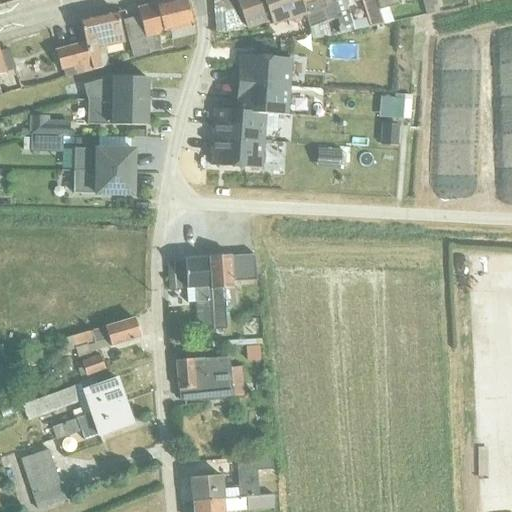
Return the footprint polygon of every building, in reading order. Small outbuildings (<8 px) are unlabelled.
[(169,32),(171,40),(195,34),(185,0),(173,0),(137,9),(139,16),(145,38),(169,32)] [(240,12),(235,0),(211,0),(214,31),(241,31),(237,13),(240,12)] [(298,0),(235,0),(240,12),(246,27),(269,19),(272,27),(286,22),(286,23),(290,22),(294,24),(300,22),(302,18),(304,17),(298,0)] [(343,0),(298,0),(304,17),(312,40),(331,36),(327,23),(336,20),(339,27),(337,28),(339,34),(354,31),(351,22),(343,0)] [(354,0),(355,2),(361,0),(367,19),(351,22),(354,31),(384,25),(379,11),(375,0),(354,0)] [(375,0),(379,11),(387,8),(400,4),(399,0),(375,0)] [(423,0),(427,16),(439,13),(437,5),(435,0),(423,0)] [(387,8),(379,11),(384,25),(392,22),(387,8)] [(85,42),(93,70),(108,66),(104,48),(123,43),(116,13),(80,21),(85,42)] [(145,38),(139,16),(122,21),(133,59),(150,55),(145,38)] [(169,32),(145,38),(150,55),(162,51),(160,43),(171,40),(169,32)] [(361,60),(362,39),(333,38),(332,58),(361,60)] [(93,70),(85,42),(55,50),(60,71),(63,70),(65,78),(93,70)] [(8,49),(0,51),(0,57),(5,72),(15,69),(8,49)] [(238,69),(237,84),(289,88),(290,59),(241,56),(240,69),(238,69)] [(5,72),(0,57),(0,95),(21,88),(15,69),(5,72)] [(41,75),(22,80),(24,88),(44,82),(41,75)] [(87,100),(147,102),(148,89),(147,89),(147,78),(111,78),(83,86),(87,100)] [(289,88),(237,84),(236,99),(237,99),(237,111),(264,113),(287,115),(289,88)] [(380,97),(379,118),(411,119),(412,96),(402,95),(402,98),(380,97)] [(147,102),(87,100),(88,125),(136,126),(136,138),(145,138),(146,126),(146,116),(147,116),(147,102)] [(214,110),(212,138),(262,142),(264,113),(237,111),(214,110)] [(30,136),(62,137),(69,137),(70,121),(49,121),(49,116),(28,116),(28,129),(21,129),(22,136),(31,135),(30,136)] [(382,125),(381,145),(397,146),(398,126),(382,125)] [(62,137),(30,136),(30,153),(62,153),(62,137)] [(98,149),(130,150),(131,138),(98,137),(98,149)] [(262,142),(212,138),(211,153),(212,153),(211,166),(260,170),(262,142)] [(481,146),(465,146),(465,175),(481,175),(481,146)] [(130,150),(98,149),(73,149),(73,172),(133,173),(133,159),(132,159),(132,150),(130,150)] [(133,173),(73,172),(73,194),(131,196),(131,187),(133,187),(133,173)] [(208,306),(210,325),(210,330),(227,329),(225,307),(235,306),(233,282),(256,281),(254,255),(208,258),(210,288),(209,289),(210,306),(208,306)] [(210,325),(208,306),(205,258),(184,260),(187,303),(195,303),(196,326),(210,325)] [(180,264),(167,265),(169,290),(181,289),(180,264)] [(106,340),(108,347),(139,338),(133,318),(63,340),(67,352),(75,349),(106,340)] [(106,340),(75,349),(77,356),(108,347),(106,340)] [(40,348),(22,354),(26,368),(45,361),(40,348)] [(100,355),(75,364),(80,377),(85,375),(86,378),(106,371),(100,355)] [(196,399),(233,396),(243,395),(240,367),(230,368),(230,357),(176,361),(179,389),(195,388),(196,399)] [(83,390),(97,385),(94,377),(79,383),(79,385),(81,384),(83,390)] [(81,384),(79,385),(21,404),(27,421),(78,403),(80,408),(72,411),(75,420),(124,402),(116,379),(97,385),(83,390),(81,384)] [(195,388),(179,389),(179,401),(192,402),(207,401),(221,399),(230,397),(233,396),(196,399),(195,388)] [(124,402),(75,420),(51,428),(56,441),(81,432),(84,440),(131,424),(124,402)] [(48,450),(20,459),(37,510),(66,501),(59,480),(48,450)] [(193,502),(259,497),(257,470),(271,470),(271,456),(237,458),(238,488),(224,489),(223,475),(190,478),(193,502)] [(259,497),(193,502),(193,511),(224,511),(225,511),(274,509),(273,496),(259,497)]
